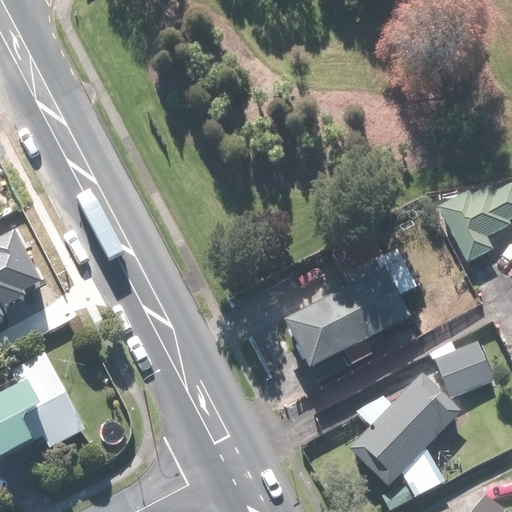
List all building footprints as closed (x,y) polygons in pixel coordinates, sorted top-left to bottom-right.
[(511,185),(496,193),(493,188),(468,200),(466,195),(440,207),(468,263),(493,251),(488,240),(511,227),(511,226),(509,221),(511,219),(511,185)] [(0,297),(5,308),(29,295),(27,291),(42,283),(17,234),(1,242),(0,240),(0,297)] [(351,287),(288,321),(315,371),(413,317),(386,267),(351,287)] [(494,381),(479,342),(437,359),(453,398),(494,381)] [(13,373),(19,383),(0,393),(0,402),(1,403),(0,403),(0,457),(5,466),(50,441),(56,451),(90,432),(48,354),(13,373)] [(357,414),(372,428),(352,450),(392,489),(405,475),(417,498),(446,482),(429,450),(464,413),(423,375),(394,405),(385,397),(357,414)] [(506,511),(486,495),(472,511),(506,511)]
